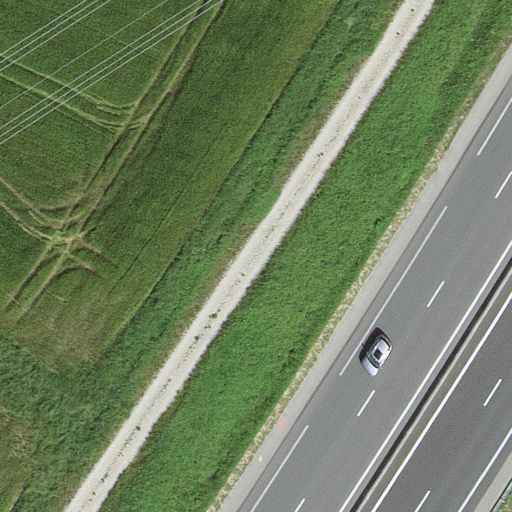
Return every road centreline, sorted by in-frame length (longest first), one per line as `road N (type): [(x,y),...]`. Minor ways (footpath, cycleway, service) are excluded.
road 1 (track): [(424,0),(85,511)]
road 2 (trunk): [(511,188),(306,511)]
road 3 (trunk): [(432,511),(511,386)]
